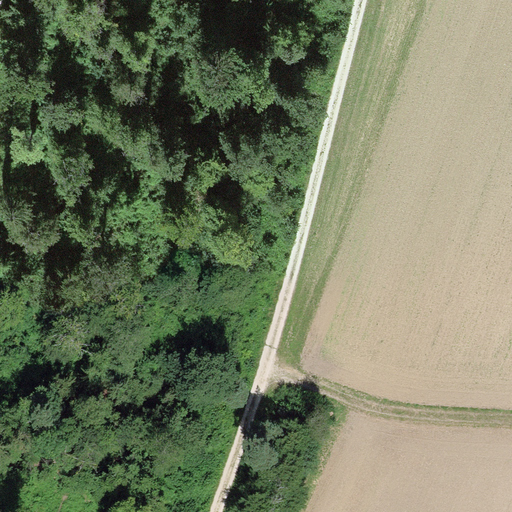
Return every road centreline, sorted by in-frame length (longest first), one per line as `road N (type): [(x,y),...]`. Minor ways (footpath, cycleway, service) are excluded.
road 1 (track): [(366,0),(271,369),(220,511)]
road 2 (track): [(271,369),(356,405),(511,426)]
